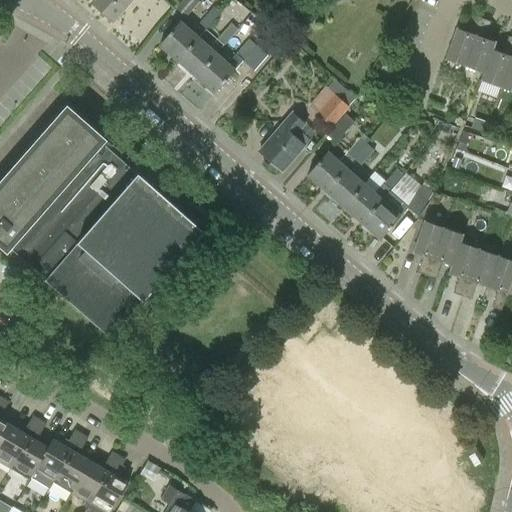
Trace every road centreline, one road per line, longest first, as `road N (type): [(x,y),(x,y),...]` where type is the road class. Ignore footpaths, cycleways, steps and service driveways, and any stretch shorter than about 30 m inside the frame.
road 1 (tertiary): [(511,403),(40,8)]
road 2 (residential): [(0,370),(154,450),(233,511)]
